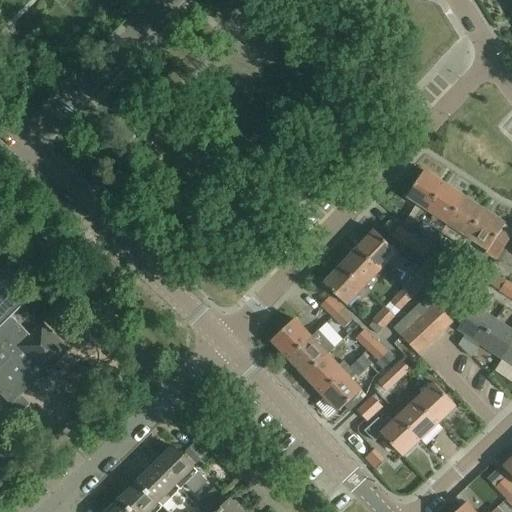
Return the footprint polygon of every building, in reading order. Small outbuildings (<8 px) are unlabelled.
[(120,112),(138,96),(131,89),(113,105),(120,112)] [(419,223),(421,219),(445,184),(425,171),(408,196),(418,202),(408,216),(419,223)] [(445,184),(421,219),(441,233),(465,197),(445,184)] [(461,247),(469,235),(485,211),(465,197),(441,233),(461,247)] [(511,237),(511,228),(485,211),(469,235),(489,249),(486,254),(496,260),(511,237)] [(410,241),(413,236),(398,227),(391,237),(403,244),(406,239),(410,241)] [(375,231),(358,249),(380,269),(388,276),(394,268),(387,262),(397,251),(375,231)] [(406,239),(403,244),(418,255),(424,259),(431,248),(413,236),(410,241),(406,239)] [(358,249),(342,266),(364,287),(380,269),(358,249)] [(439,252),(431,264),(442,271),(446,266),(449,268),(453,262),(439,252)] [(446,266),(442,271),(458,281),(466,270),(453,262),(449,268),(446,266)] [(347,305),(364,287),(342,266),(325,284),(347,305)] [(406,296),(411,300),(423,287),(414,279),(404,289),(409,293),(406,296)] [(434,290),(433,291),(452,303),(459,291),(440,280),(434,290)] [(511,285),(507,282),(500,292),(511,299),(511,298),(511,285)] [(10,384),(24,369),(36,380),(66,349),(42,325),(31,336),(12,316),(22,305),(3,286),(0,288),(0,465),(10,455),(0,445),(0,393),(0,394),(7,401),(17,391),(10,384)] [(408,294),(403,290),(391,303),(400,311),(410,301),(405,297),(408,294)] [(417,307),(442,333),(453,322),(429,296),(417,307)] [(336,316),(341,311),(328,298),(319,307),(330,317),(334,313),(336,316)] [(481,346),(497,322),(473,306),(458,330),(481,346)] [(417,307),(406,318),(430,344),(442,333),(417,307)] [(374,321),(382,329),(394,316),(386,308),(374,321)] [(334,313),(330,317),(343,330),(351,321),(341,311),(336,316),(334,313)] [(430,344),(406,318),(394,328),(402,337),(418,354),(419,355),(430,344)] [(272,340),(289,357),(311,337),(294,319),(272,340)] [(511,330),(511,332),(497,322),(481,346),(504,361),(511,349),(511,330)] [(289,357),(306,375),(328,355),(336,348),(319,330),(311,338),(311,337),(289,357)] [(367,352),(371,347),(374,350),(378,345),(364,331),(355,340),(367,352)] [(391,361),(385,355),(387,353),(378,345),(374,350),(371,347),(367,352),(378,362),(372,369),(377,375),(387,366),(386,366),(391,361)] [(306,375),(322,393),(350,367),(345,361),(339,367),(328,355),(306,375)] [(359,376),(370,365),(362,357),(351,367),(357,374),(359,376)] [(401,361),(391,371),(395,375),(393,378),(397,382),(410,370),(401,361)] [(322,393),(339,411),(361,391),(351,380),(357,374),(350,367),(322,393)] [(395,375),(391,371),(379,383),(387,392),(397,382),(393,378),(395,375)] [(436,384),(418,401),(438,423),(456,406),(436,384)] [(20,413),(30,404),(21,395),(11,404),(20,413)] [(373,396),(358,410),(368,421),(383,407),(373,396)] [(418,401),(401,417),(421,439),(438,423),(418,401)] [(382,434),(403,456),(421,439),(401,417),(392,425),(381,414),(372,422),(383,433),(382,434)] [(209,482),(200,472),(176,449),(159,466),(182,490),(187,485),(197,494),(209,482)] [(159,466),(142,483),(165,507),(182,490),(159,466)] [(511,498),(509,495),(511,492),(511,488),(504,481),(496,489),(508,502),(511,498)] [(142,483),(124,500),(135,511),(159,511),(165,507),(142,483)] [(203,511),(204,511),(221,496),(214,488),(197,505),(203,511)] [(135,511),(124,500),(111,511),(135,511)] [(241,511),(231,500),(218,511),(241,511)] [(474,511),(466,503),(456,511),(474,511)]
